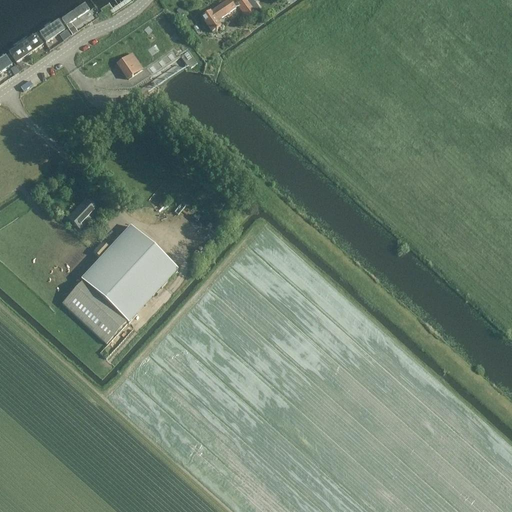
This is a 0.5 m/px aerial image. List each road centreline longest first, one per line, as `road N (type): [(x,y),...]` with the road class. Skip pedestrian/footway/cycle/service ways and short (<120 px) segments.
road 1 (track): [(109,362),(185,272),(175,248),(123,216),(2,92)]
road 2 (tertiary): [(0,94),(145,0)]
